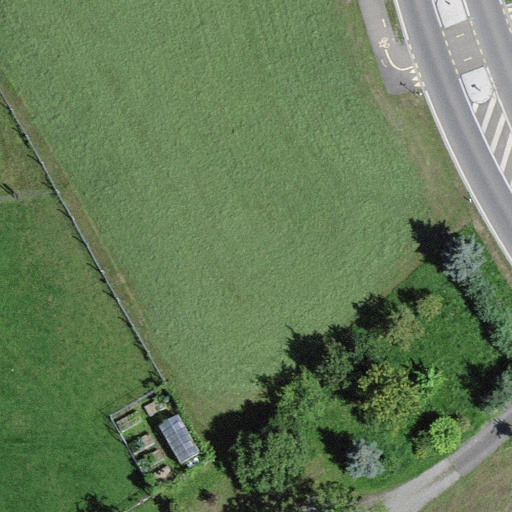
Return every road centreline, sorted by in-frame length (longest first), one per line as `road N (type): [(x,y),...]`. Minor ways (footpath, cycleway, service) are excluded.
road 1 (secondary): [(511,162),(448,0)]
road 2 (track): [(366,511),(431,485),(511,422)]
